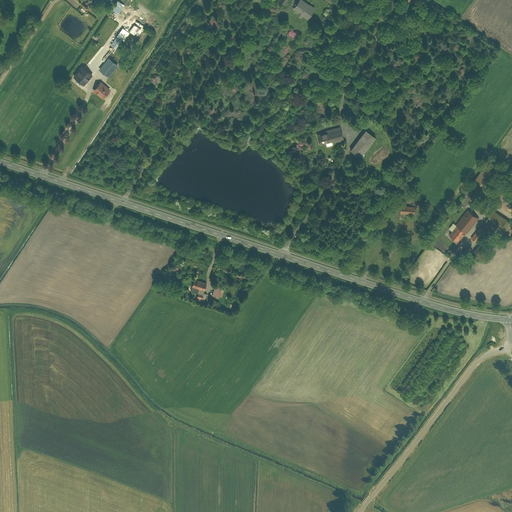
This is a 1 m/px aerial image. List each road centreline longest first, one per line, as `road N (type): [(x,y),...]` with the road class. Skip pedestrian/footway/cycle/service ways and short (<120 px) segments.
road 1 (tertiary): [(0,161),(420,300),(511,319)]
road 2 (unclassified): [(356,511),(470,366),(511,349)]
